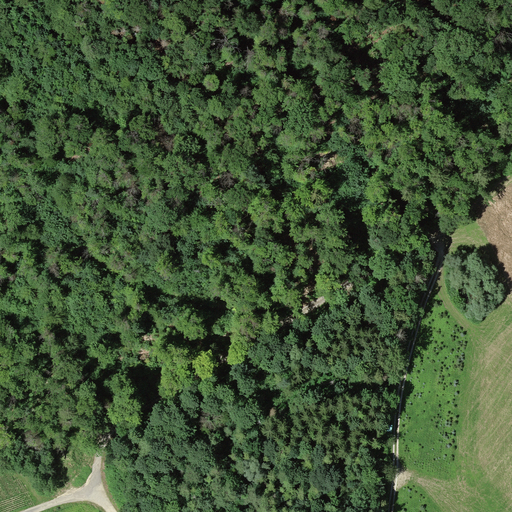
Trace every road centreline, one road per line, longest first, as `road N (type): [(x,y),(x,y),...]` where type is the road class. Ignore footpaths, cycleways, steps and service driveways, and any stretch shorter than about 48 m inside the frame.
road 1 (track): [(95,494),(116,438),(146,411),(439,230)]
road 2 (track): [(391,511),(404,379),(438,265),(439,230),(511,173)]
